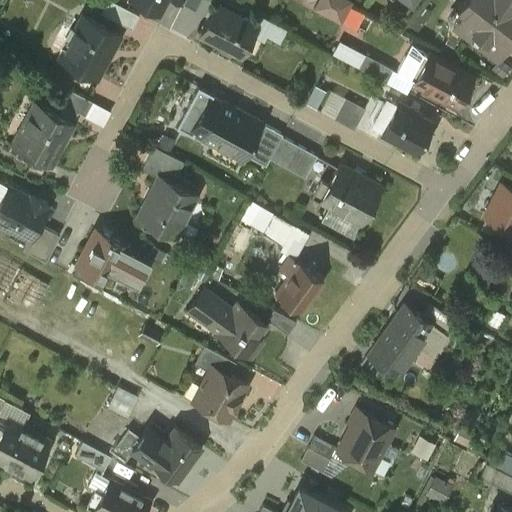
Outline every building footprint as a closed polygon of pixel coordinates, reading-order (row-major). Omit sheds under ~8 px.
[(140,14),(114,0),(107,0),(102,11),(133,28),(140,14)] [(139,0),(160,11),(165,0),(139,0)] [(184,0),(184,2),(196,9),(200,0),(184,0)] [(352,0),(317,0),(314,7),(341,21),(352,0)] [(511,0),(460,0),(457,4),(462,8),(454,19),(471,32),(475,28),(484,35),(481,40),(498,53),(511,33),(511,0)] [(257,25),(216,4),(201,33),(242,54),(257,25)] [(121,33),(84,13),(60,56),(97,76),(121,33)] [(473,73),(428,50),(424,59),(413,79),(458,102),(473,73)] [(408,51),(397,71),(413,79),(424,59),(408,51)] [(393,67),(366,53),(359,66),(386,80),(393,67)] [(318,82),(309,97),(318,102),(327,87),(318,82)] [(214,92),(199,84),(177,125),(193,134),(194,131),(201,135),(221,98),(213,94),(214,92)] [(94,100),(72,89),(64,103),(86,114),(94,100)] [(366,107),(346,96),(334,117),(355,128),(366,107)] [(246,111),(221,98),(201,135),(243,157),(246,153),(263,121),(263,120),(246,110),(246,111)] [(74,119),(36,99),(13,142),(51,163),(74,119)] [(421,111),(398,99),(381,131),(417,150),(433,120),(420,113),(421,111)] [(283,132),(263,121),(246,153),(266,164),(270,156),(282,134),(283,132)] [(317,153),(282,134),(270,156),(305,175),(317,153)] [(184,159),(154,144),(142,167),(159,175),(160,172),(174,179),(184,159)] [(382,183),(340,161),(329,180),(321,176),(313,193),(320,197),(330,203),(361,219),(362,220),(382,183)] [(174,179),(160,172),(159,175),(139,215),(176,234),(198,191),(174,179)] [(30,192),(9,182),(0,199),(0,220),(29,235),(30,236),(39,221),(49,201),(30,191),(30,192)] [(511,187),(503,183),(485,215),(487,216),(494,220),(511,229),(511,187)] [(361,219),(330,203),(323,217),(353,234),(361,219)] [(295,223),(273,211),(262,231),(283,243),(295,223)] [(494,220),(487,216),(481,227),(488,231),(494,220)] [(511,235),(511,229),(494,220),(488,231),(509,241),(511,235)] [(60,232),(39,221),(30,236),(29,235),(23,246),(46,258),(60,232)] [(128,243),(96,225),(77,261),(79,262),(107,277),(109,278),(116,266),(136,277),(146,259),(125,248),(128,243)] [(324,278),(298,259),(289,254),(280,266),(288,272),(276,289),(302,308),(324,278)] [(107,277),(79,262),(73,272),(102,288),(107,277)] [(267,322),(238,301),(233,309),(203,287),(187,309),(188,311),(194,303),(222,323),(218,329),(250,353),(261,338),(257,335),(267,322)] [(405,303),(391,323),(389,322),(368,351),(396,371),(416,342),(425,348),(440,328),(441,327),(421,313),(405,301),(404,303),(405,303)] [(457,320),(430,301),(421,313),(441,327),(440,328),(447,333),(457,320)] [(297,319),(274,307),(267,317),(288,332),(297,319)] [(237,360),(205,343),(195,361),(209,369),(213,363),(230,372),(237,360)] [(230,372),(213,363),(209,369),(194,398),(228,417),(247,381),(230,372)] [(119,382),(111,404),(131,412),(140,390),(119,382)] [(394,425),(360,407),(356,405),(349,419),(353,421),(338,449),(369,465),(375,453),(378,454),(394,425)] [(8,415),(0,429),(0,457),(32,474),(51,438),(8,415)] [(175,424),(161,443),(144,431),(141,435),(132,448),(133,449),(150,461),(152,458),(177,477),(202,444),(175,424)] [(129,427),(113,449),(125,459),(133,449),(132,448),(141,435),(129,427)] [(336,444),(314,433),(307,446),(329,457),(336,444)] [(414,449),(432,455),(437,439),(420,433),(414,449)] [(112,454),(83,439),(76,453),(104,469),(112,454)] [(329,457),(307,446),(307,447),(308,447),(302,458),(301,457),(301,458),(323,470),(329,457)] [(511,457),(506,454),(498,469),(511,475),(511,457)] [(511,475),(498,469),(492,481),(511,491),(511,475)] [(302,491),(278,473),(255,503),(266,511),(286,511),(290,507),(296,511),(318,511),(322,507),(301,492),(302,491)] [(143,511),(151,498),(110,476),(102,492),(96,488),(88,503),(94,506),(93,508),(101,511),(143,511)] [(449,495),(453,481),(435,476),(432,490),(449,495)] [(511,511),(511,505),(500,503),(497,511),(511,511)]
